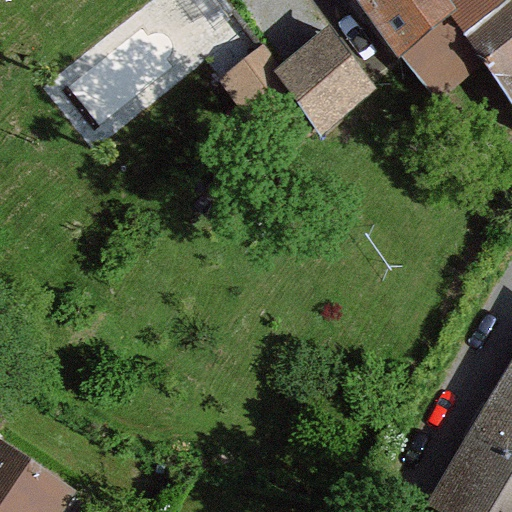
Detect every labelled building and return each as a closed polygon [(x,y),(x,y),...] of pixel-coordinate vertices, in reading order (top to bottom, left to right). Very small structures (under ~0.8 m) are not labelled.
[(460,10),(452,0),(372,0),(368,4),(405,58),(455,16),(460,10)] [(452,0),(460,10),(455,16),(467,32),(504,0),(452,0)] [(511,0),(504,0),(467,32),(486,61),(511,101),(511,0)] [(485,61),(455,16),(405,58),(438,97),(485,61)] [(335,33),(281,75),(289,87),(297,100),(318,126),(372,83),(335,33)] [(289,87),(281,75),(266,87),(283,111),(297,100),(289,87)] [(511,387),(484,435),(511,450),(511,387)] [(464,467),(511,495),(511,450),(484,435),(476,448),(471,445),(459,465),(464,467)] [(53,511),(64,496),(0,452),(0,511),(53,511)] [(511,511),(511,495),(464,467),(446,499),(451,504),(446,511),(511,511)]
